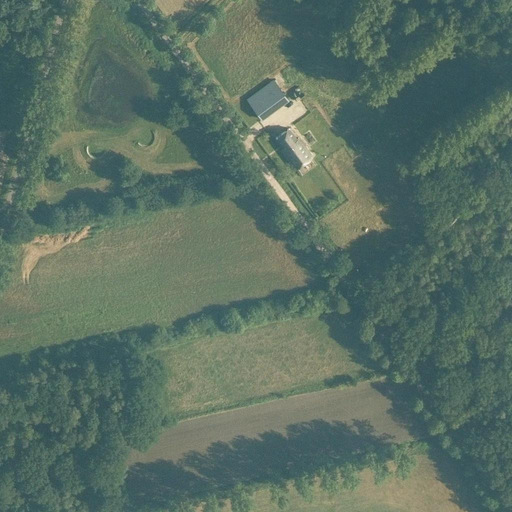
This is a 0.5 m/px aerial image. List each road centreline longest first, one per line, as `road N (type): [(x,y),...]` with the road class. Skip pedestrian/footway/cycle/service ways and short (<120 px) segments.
road 1 (unclassified): [(511,503),(273,175)]
road 2 (unclassified): [(0,217),(64,0)]
road 3 (unclassified): [(139,0),(273,175)]
